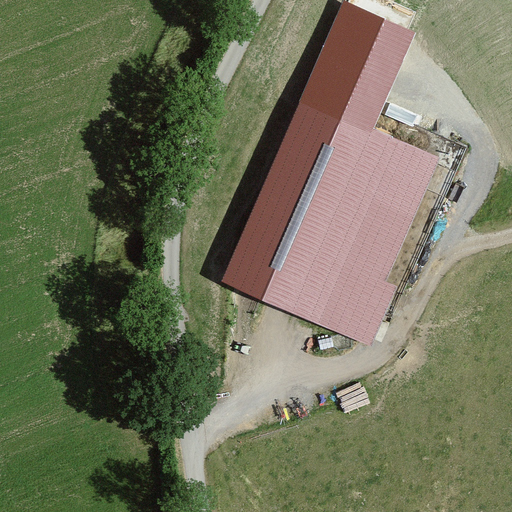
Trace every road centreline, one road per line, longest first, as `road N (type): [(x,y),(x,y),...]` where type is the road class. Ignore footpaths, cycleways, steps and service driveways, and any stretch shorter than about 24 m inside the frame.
road 1 (unclassified): [(261,0),(205,112),(174,208),(175,326),(199,511)]
road 2 (track): [(187,418),(284,373),(301,343)]
